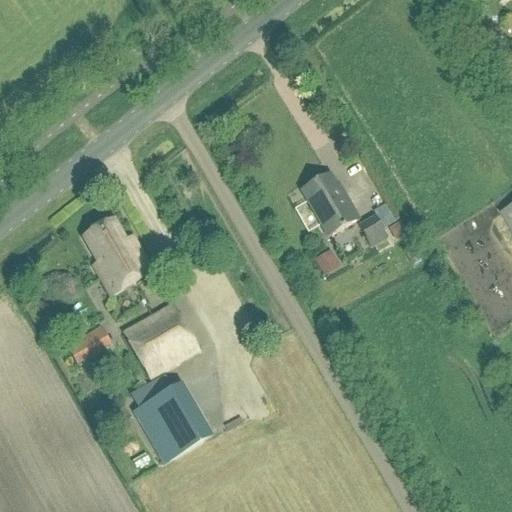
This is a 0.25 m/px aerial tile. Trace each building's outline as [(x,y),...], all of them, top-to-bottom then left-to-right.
[(327,241),(358,223),(345,200),(342,201),(329,178),(300,195),(327,241)] [(511,239),(511,209),(498,218),(511,239)] [(370,250),(386,241),(374,220),(358,229),(370,250)] [(110,301),(152,276),(134,245),(127,249),(113,223),(82,241),(97,266),(92,269),(110,301)] [(411,247),(401,252),(410,268),(420,263),(411,247)] [(147,383),(197,355),(169,308),(119,335),(147,383)] [(75,369),(110,348),(99,329),(64,349),(75,369)] [(212,441),(184,375),(133,397),(161,462),(212,441)]
